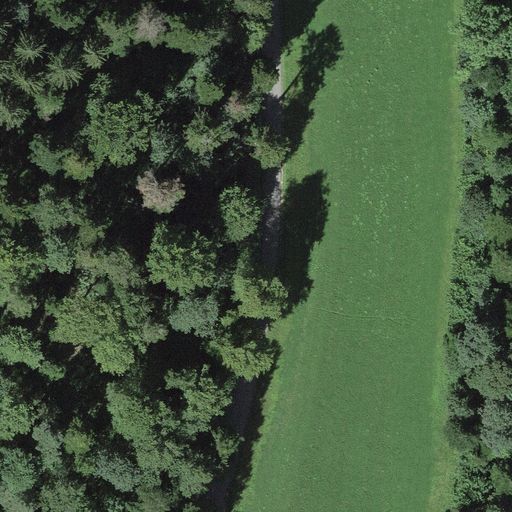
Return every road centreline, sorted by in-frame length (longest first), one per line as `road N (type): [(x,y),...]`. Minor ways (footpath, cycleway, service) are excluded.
road 1 (unclassified): [(211,511),(257,322),(267,206),(263,0)]
road 2 (track): [(0,428),(28,235),(35,0)]
